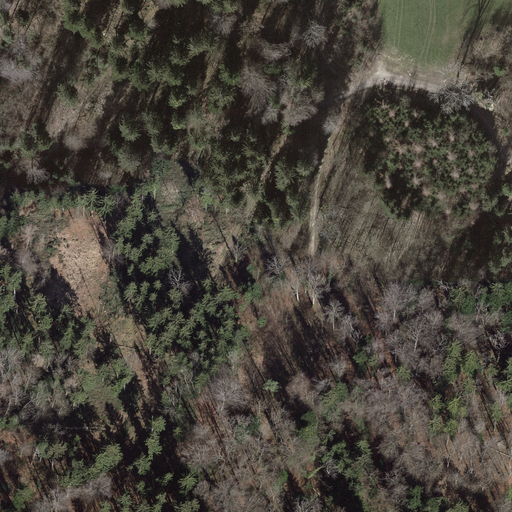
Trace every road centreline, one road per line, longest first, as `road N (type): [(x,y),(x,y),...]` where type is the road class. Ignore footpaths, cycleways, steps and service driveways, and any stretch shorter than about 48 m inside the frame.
road 1 (track): [(294,108),(96,511)]
road 2 (track): [(511,150),(485,113),(382,73)]
